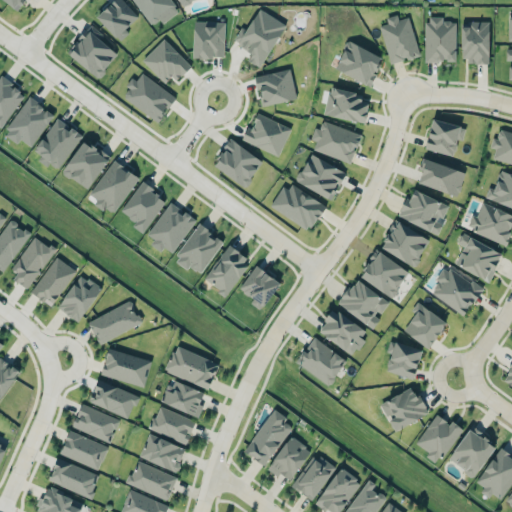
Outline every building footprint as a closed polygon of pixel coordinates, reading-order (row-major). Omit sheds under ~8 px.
[(3,0),(16,11),(25,0),(3,0)] [(114,0),(97,16),(119,41),(128,33),(125,29),(138,16),(122,0),(114,0)] [(133,0),(151,25),(159,19),(162,23),(179,11),(171,0),(133,0)] [(261,68),(285,23),(259,8),(247,29),(241,26),(233,42),(251,52),(247,60),(261,68)] [(409,16),(398,19),(397,14),(386,17),(388,23),(380,25),(390,63),(419,55),(409,16)] [(425,61),(455,61),(456,21),(443,21),(443,16),(426,16),(425,61)] [(225,22),(194,21),(193,57),(224,58),(225,22)] [(489,22),(462,22),(461,61),(489,62),(489,22)] [(67,51),(97,78),(118,54),(100,38),(103,34),(91,24),(67,51)] [(191,66),(164,38),(142,59),(164,83),(172,76),(176,80),(191,66)] [(383,57),(348,40),(334,68),(369,85),(383,57)] [(296,98),(290,68),(254,76),(257,90),(259,90),(263,106),(296,98)] [(176,97),(142,73),(136,80),(131,77),(125,86),(129,88),(123,97),(158,122),(176,97)] [(0,126),(2,128),(24,91),(0,76),(0,126)] [(324,114),(365,123),(369,102),(361,100),(363,94),(329,87),(324,114)] [(31,146),(54,114),(29,97),(3,134),(17,143),(20,139),(31,146)] [(279,155),(291,127),(255,112),(243,141),(279,155)] [(57,171),(83,136),(57,117),(34,149),(41,155),(39,158),(57,171)] [(361,135),(323,119),(319,128),(315,127),(310,139),(316,141),(313,148),(350,163),(361,135)] [(425,149),(453,155),(457,139),(462,140),(465,126),(432,119),(425,149)] [(511,163),(511,132),(499,129),(497,138),(492,137),(490,147),(495,148),(493,159),(511,163)] [(87,189),(110,157),(84,139),(61,171),(87,189)] [(213,165),(246,186),(263,160),(230,139),(213,165)] [(296,181),(331,199),(346,172),(310,153),(296,181)] [(418,168),(423,169),(418,183),(457,196),(465,172),(422,157),(418,168)] [(98,200),(95,203),(112,215),(138,176),(113,159),(90,194),(98,200)] [(485,199),(511,206),(511,174),(499,170),(494,188),(488,187),(485,199)] [(271,206),(309,230),(325,205),(288,181),(271,206)] [(143,233),(167,200),(141,182),(120,211),(135,222),(132,226),(143,233)] [(447,204),(414,189),(410,199),(406,197),(397,216),(437,234),(442,223),(439,222),(447,204)] [(196,219),(170,201),(147,234),(154,239),(150,244),(160,251),(164,247),(172,253),(196,219)] [(505,244),(511,226),(511,213),(482,202),(476,216),(472,214),(466,228),(505,244)] [(30,233),(10,219),(0,233),(0,268),(3,271),(30,233)] [(429,240),(396,219),(379,246),(413,266),(429,240)] [(223,240),(199,223),(173,259),(188,270),(190,266),(200,273),(223,240)] [(454,265),(489,280),(502,251),(461,234),(457,243),(463,246),(454,265)] [(13,279),(28,289),(54,249),(34,235),(11,270),(17,273),(13,279)] [(226,295),(250,259),(228,244),(204,280),(226,295)] [(359,275),(391,298),(409,272),(377,249),(359,275)] [(50,306),(76,271),(57,256),(30,291),(50,306)] [(280,280),(254,265),(240,290),(254,298),(251,304),(263,310),(280,280)] [(466,315),(482,287),(445,266),(429,293),(466,315)] [(57,306),(77,321),(101,288),(81,273),(57,306)] [(338,305),(374,327),(381,316),(380,316),(389,300),(354,279),(338,305)] [(142,322),(130,300),(88,321),(100,343),(142,322)] [(403,330),(429,348),(446,322),(417,301),(411,310),(415,313),(403,330)] [(364,340),(360,337),(365,331),(333,308),(318,331),(353,355),(364,340)] [(296,360),(328,384),(346,360),(314,336),(296,360)] [(422,350),(390,339),(386,352),(391,353),(385,370),(413,379),(422,350)] [(208,389),(219,363),(176,344),(165,370),(208,389)] [(145,385),(150,358),(107,349),(101,376),(145,385)] [(0,401),(19,370),(0,357),(0,401)] [(511,364),(502,379),(511,385),(511,364)] [(161,400),(197,417),(203,405),(199,403),(204,392),(172,378),(161,400)] [(89,402),(130,417),(138,393),(97,379),(89,402)] [(380,403),(387,418),(388,417),(395,430),(427,413),(413,386),(380,403)] [(111,441),(119,417),(80,404),(72,428),(111,441)] [(186,443),(196,420),(159,405),(149,428),(186,443)] [(287,418),(273,408),(244,451),(264,465),(292,426),(285,421),(287,418)] [(425,456),(437,464),(462,428),(452,421),(450,423),(436,413),(415,443),(428,452),(425,456)] [(448,458),(473,477),(497,445),(472,426),(448,458)] [(107,444),(67,431),(60,455),(100,468),(107,444)] [(139,458),(178,470),(185,446),(147,434),(139,458)] [(311,451),(292,435),(267,468),(278,476),(281,473),(289,480),(311,451)] [(484,487),(483,489),(501,500),(511,482),(511,455),(498,447),(476,482),(484,487)] [(335,469),(315,453),(291,484),(311,500),(335,469)] [(98,475),(57,457),(48,479),(89,497),(98,475)] [(176,476),(136,460),(126,483),(167,500),(176,476)] [(315,502),(329,511),(339,511),(361,482),(341,467),(315,502)] [(375,483),(368,478),(344,511),(374,511),(385,497),(372,488),(375,483)] [(36,510),(40,511),(80,511),(85,502),(46,486),(36,510)] [(120,511),(165,511),(168,505),(130,489),(120,511)] [(511,509),(511,490),(503,503),(511,509)] [(404,511),(385,501),(378,511),(404,511)]
